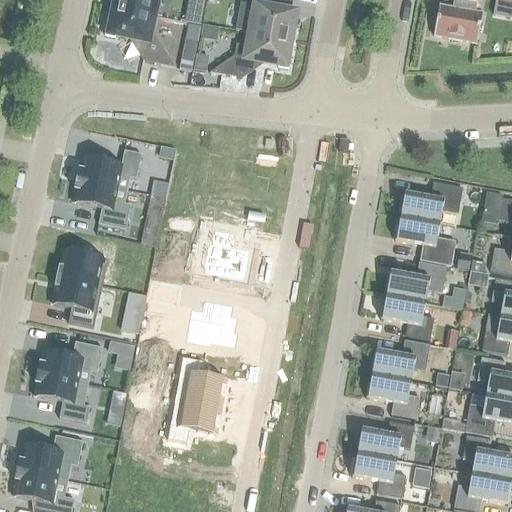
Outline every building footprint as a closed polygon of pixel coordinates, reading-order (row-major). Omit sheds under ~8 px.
[(111,0),(110,9),(152,18),(156,0),(111,0)] [(188,0),(179,70),(205,73),(207,57),(196,56),(198,40),(215,42),(217,28),(201,26),(204,0),(188,0)] [(234,32),(249,35),(292,43),(295,26),(292,25),(293,16),(288,15),(290,3),(273,0),(255,0),(254,8),(239,5),(234,32)] [(452,0),(452,1),(457,1),(455,11),(438,8),(432,38),(476,46),(481,16),(473,15),(474,5),(476,5),(476,0),(452,0)] [(110,9),(104,39),(113,40),(114,37),(134,42),(143,55),(141,64),(175,71),(175,70),(149,32),(152,18),(110,9)] [(234,47),(233,58),(209,75),(209,74),(209,75),(242,81),(244,72),(257,63),(277,67),(277,70),(286,72),(292,43),(249,35),(247,48),(234,47)] [(159,159),(172,162),(174,152),(161,149),(159,159)] [(212,157),(177,151),(173,172),(208,178),(212,157)] [(126,193),(129,181),(135,182),(140,157),(123,153),(119,169),(82,160),(79,172),(77,172),(75,182),(126,193)] [(214,177),(208,211),(255,220),(261,186),(244,183),(247,171),(221,167),(219,178),(214,177)] [(72,205),(99,211),(96,226),(125,233),(130,207),(123,206),(126,193),(75,182),(73,192),(75,192),(72,205)] [(399,213),(400,214),(399,220),(438,227),(441,214),(456,217),(461,190),(432,185),(429,201),(402,196),(399,213)] [(499,194),(484,191),(482,207),(497,209),(499,194)] [(162,213),(164,202),(152,199),(150,211),(162,213)] [(171,234),(174,218),(162,216),(159,231),(171,234)] [(399,220),(398,226),(396,226),(393,243),(420,248),(421,248),(418,263),(449,269),(454,244),(436,241),(438,227),(399,220)] [(210,245),(208,244),(202,275),(243,282),(249,252),(231,248),(234,235),(213,231),(210,245)] [(154,250),(157,238),(145,235),(142,247),(154,250)] [(55,280),(55,281),(101,291),(109,250),(84,244),(81,259),(62,255),(59,271),(57,271),(57,272),(58,273),(57,281),(55,280)] [(511,245),(510,254),(499,252),(495,275),(511,277),(511,245)] [(386,292),(385,298),(424,306),(426,293),(440,296),(445,270),(418,265),(415,280),(414,280),(387,275),(384,292),(386,292)] [(54,291),(51,308),(70,312),(67,326),(92,332),(101,291),(55,281),(55,282),(56,282),(55,290),(53,290),(53,291),(54,291)] [(501,306),(499,319),(511,321),(511,284),(494,281),(490,304),(501,306)] [(424,306),(385,298),(383,305),(382,305),(379,322),(406,327),(404,339),(428,343),(432,321),(422,319),(424,306)] [(190,310),(183,344),(211,349),(212,346),(234,350),(237,333),(234,333),(237,319),(231,318),(233,307),(202,301),(200,312),(190,310)] [(140,321),(123,318),(120,334),(136,338),(140,321)] [(506,358),(508,345),(511,346),(511,321),(499,319),(496,333),(485,331),(481,353),(506,358)] [(53,338),(54,327),(31,324),(29,336),(53,338)] [(371,371),(370,377),(410,385),(412,371),(423,373),(428,348),(403,343),(400,359),(373,354),(370,371),(371,371)] [(38,367),(36,376),(77,385),(80,372),(96,376),(101,350),(74,345),(71,360),(43,355),(40,367),(38,367)] [(168,352),(140,347),(135,375),(148,377),(150,365),(165,368),(168,352)] [(480,360),(476,383),(487,385),(484,398),(511,403),(511,378),(502,377),(504,365),(480,360)] [(181,361),(173,402),(220,411),(225,384),(198,379),(201,365),(181,361)] [(36,387),(33,399),(61,405),(58,421),(85,426),(91,401),(75,398),(77,385),(36,376),(34,386),(36,387)] [(410,385),(370,377),(369,384),(368,383),(365,401),(392,406),(389,418),(414,423),(419,400),(407,398),(410,385)] [(457,426),(456,434),(463,435),(491,440),(494,424),(511,427),(511,403),(484,398),(484,399),(470,397),(469,407),(465,427),(457,426)] [(215,438),(220,411),(173,402),(166,444),(186,447),(189,433),(215,438)] [(357,450),(356,456),(395,463),(398,450),(408,452),(412,429),(388,425),(385,437),(359,433),(356,450),(357,450)] [(18,464),(16,473),(57,482),(67,484),(70,468),(76,470),(82,444),(54,439),(51,454),(23,448),(20,464),(18,464)] [(472,464),(470,477),(509,484),(511,478),(511,477),(511,460),(488,456),(490,443),(465,439),(461,462),(472,464)] [(395,463),(356,456),(355,462),(354,462),(350,479),(377,484),(375,497),(400,501),(404,479),(393,477),(395,463)] [(205,487),(167,480),(170,465),(146,460),(143,476),(155,478),(151,501),(202,510),(204,500),(202,500),(205,487)] [(411,487),(428,490),(431,472),(414,469),(411,487)] [(16,484),(12,499),(44,506),(42,511),(71,511),(73,502),(63,500),(67,484),(57,482),(16,473),(14,483),(16,484)] [(509,484),(470,477),(468,490),(456,488),(452,511),(458,511),(477,511),(480,503),(506,508),(510,490),(508,490),(509,484)] [(201,511),(202,510),(151,501),(149,511),(201,511)] [(398,511),(399,508),(374,503),(372,511),(348,511),(345,511),(344,511),(398,511)]
